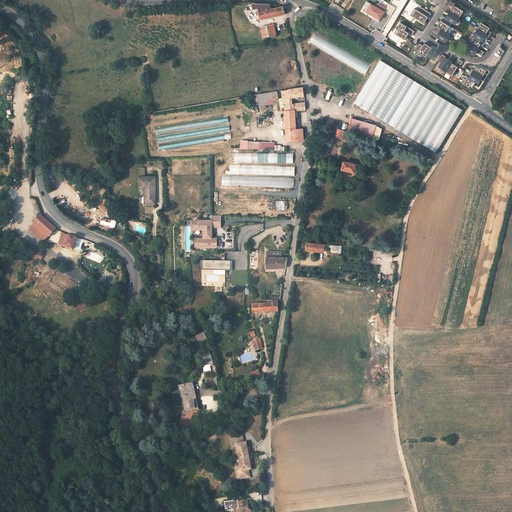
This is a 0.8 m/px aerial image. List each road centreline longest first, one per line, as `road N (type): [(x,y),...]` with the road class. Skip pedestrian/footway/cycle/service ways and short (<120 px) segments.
road 1 (secondary): [(167,511),(114,386),(114,354),(134,285),(130,265),(49,204),(39,175),(42,62),(22,21),(0,7)]
road 2 (residential): [(271,511),(269,393),(309,126),(298,1)]
road 3 (track): [(416,511),(396,433),(392,316),(410,206),(473,103)]
road 4 (tertiary): [(476,106),(298,1)]
road 5 (unknown): [(58,361),(105,483),(130,511)]
